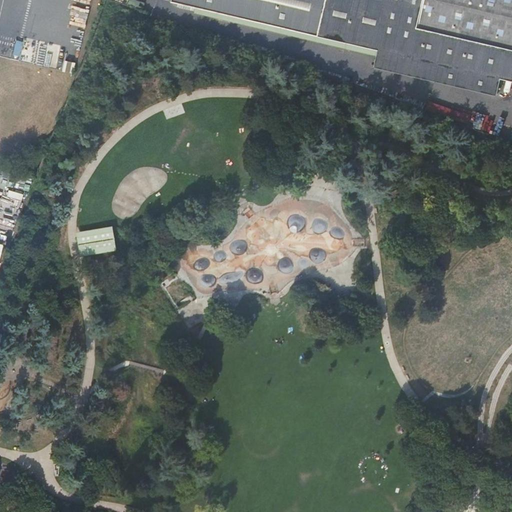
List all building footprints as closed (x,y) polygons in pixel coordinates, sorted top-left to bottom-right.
[(511,0),(172,0),(172,3),(172,4),(286,29),(511,78),(511,0)] [(64,61),(62,71),(73,73),(75,63),(64,61)] [(463,119),(465,108),(456,107),(455,118),(463,119)] [(397,190),(390,193),(393,199),(400,195),(397,190)] [(113,249),(110,229),(79,234),(82,254),(113,249)]
